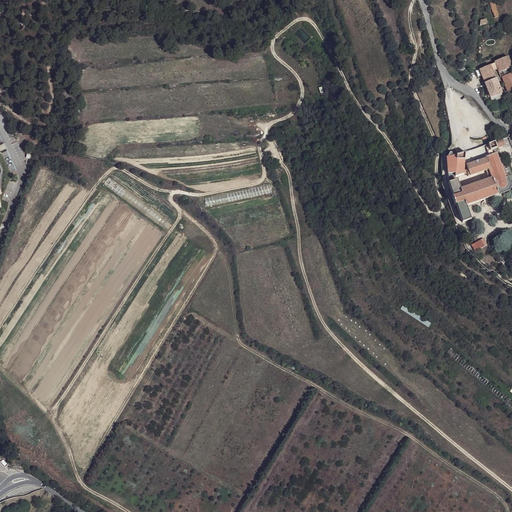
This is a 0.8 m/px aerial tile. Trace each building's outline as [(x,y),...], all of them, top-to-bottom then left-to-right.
[(488,0),(494,18),(498,17),(493,0),(488,0)] [(498,73),(499,73),(507,70),(511,68),(507,57),(494,62),(495,64),(497,69),(498,73)] [(490,65),(479,69),(490,98),(501,93),(492,71),(490,65)] [(501,78),(502,78),(509,75),(507,70),(499,73),(501,78)] [(511,74),(509,75),(502,78),(508,92),(511,90),(511,74)] [(501,93),(490,98),(491,102),(502,97),(501,93)] [(504,146),(502,139),(495,142),(497,149),(498,148),(504,146)] [(497,149),(495,142),(488,144),(488,147),(490,151),(492,150),(497,149)] [(486,157),(486,158),(490,169),(493,178),(492,179),(498,195),(503,193),(509,191),(511,186),(508,177),(506,178),(500,159),(498,159),(496,154),(493,155),(489,156),(486,157)] [(456,159),(456,155),(453,156),(447,158),(448,178),(455,178),(456,159)] [(466,166),(468,171),(468,172),(467,173),(468,177),(483,172),(484,171),(490,169),(486,158),(478,161),(475,162),(466,165),(466,166)] [(464,160),(456,159),(455,178),(463,175),(464,171),(464,167),(464,160)] [(493,178),(490,169),(484,171),(485,173),(487,179),(492,178),(492,179),(493,178)] [(113,179),(171,220),(176,213),(119,171),(113,179)] [(104,186),(164,229),(169,222),(109,178),(104,186)] [(498,195),(492,179),(492,178),(487,179),(487,180),(460,189),(457,180),(448,183),(453,198),(452,198),(454,206),(456,206),(462,223),(470,220),(466,206),(483,200),(487,199),(493,197),(494,197),(498,195)] [(203,209),(272,194),(270,185),(201,200),(203,209)] [(485,240),(479,242),(476,243),(472,245),(476,252),(488,247),(485,240)] [(403,305),(400,309),(428,327),(430,323),(403,305)] [(446,354),(511,410),(511,400),(451,348),(446,354)]
